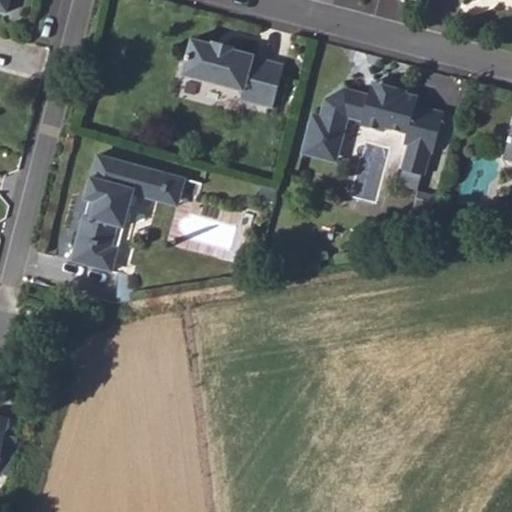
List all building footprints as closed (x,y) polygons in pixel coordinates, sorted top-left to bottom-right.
[(0,0),(0,11),(7,13),(9,0),(14,0),(15,0),(0,0)] [(183,77),(244,92),(242,101),(273,108),(284,65),(254,57),(254,56),(234,51),(235,49),(212,44),(212,45),(192,40),(183,77)] [(370,96),(345,89),(326,100),(321,117),(313,115),(303,154),(318,158),(319,154),(334,158),(339,138),(343,139),(349,118),(363,121),(362,125),(386,131),(387,127),(408,132),(406,143),(410,144),(430,150),(433,150),(443,112),(415,105),(417,96),(405,93),(405,90),(394,87),(393,91),(380,88),(370,96)] [(319,154),(318,158),(337,163),(343,139),(339,138),(334,158),(319,154)] [(430,150),(410,144),(399,182),(419,188),(430,150)] [(169,174),(97,153),(85,198),(89,199),(73,260),(107,269),(118,224),(125,226),(134,192),(162,201),(169,174)] [(186,179),(169,174),(162,201),(178,206),(182,193),(186,179)] [(430,221),(434,205),(419,200),(415,218),(430,221)] [(451,214),(437,211),(433,229),(447,232),(451,214)] [(125,226),(118,224),(107,269),(113,271),(125,226)]
